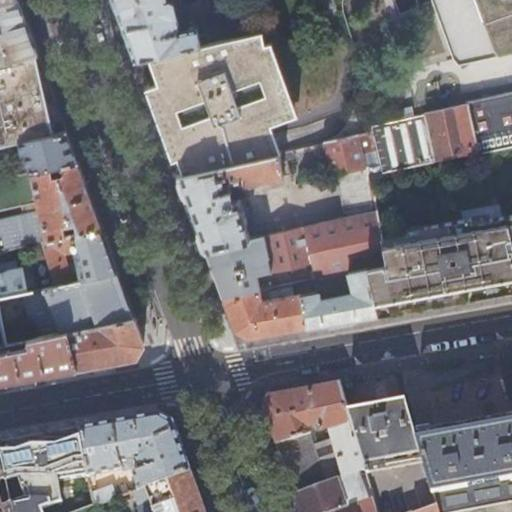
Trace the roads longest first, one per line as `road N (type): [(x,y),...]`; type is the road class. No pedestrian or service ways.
road 1 (tertiary): [(200,376),(61,0)]
road 2 (tertiary): [(200,376),(511,320)]
road 3 (tertiary): [(0,412),(200,376)]
road 4 (tertiary): [(248,511),(200,376)]
